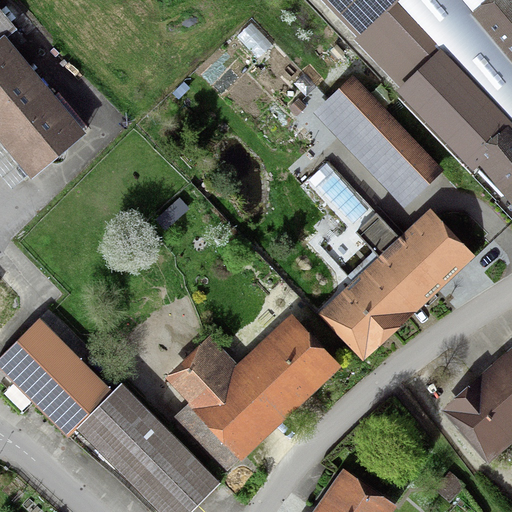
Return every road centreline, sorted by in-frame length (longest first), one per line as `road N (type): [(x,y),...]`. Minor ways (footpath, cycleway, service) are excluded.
road 1 (residential): [(257,511),(361,398),(511,294)]
road 2 (residential): [(0,432),(94,511)]
